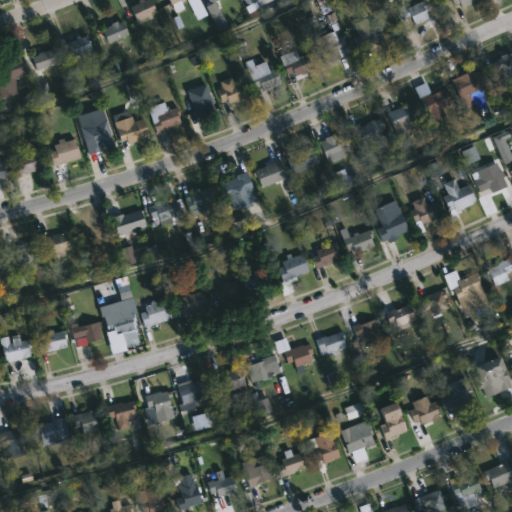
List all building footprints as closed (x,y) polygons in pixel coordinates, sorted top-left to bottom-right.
[(144,0),(149,0),(156,13),(135,23),(127,8),(137,3),(136,1),(138,0),(141,0),(142,1),(144,0)] [(180,0),(184,8),(175,12),(169,0),(180,0)] [(189,0),(187,1),(196,21),(205,17),(197,0),(189,0)] [(215,0),(213,1),(226,20),(218,25),(203,4),(207,2),(208,4),(210,3),(208,0),(215,0)] [(424,0),(428,10),(424,12),(427,18),(413,25),(410,18),(398,23),(392,10),(402,5),(404,9),(424,0)] [(364,18),(368,25),(375,21),(382,38),(357,50),(352,38),(358,35),(352,24),(364,18)] [(120,21),(126,34),(106,44),(100,31),(105,29),(104,27),(120,21)] [(329,32),(332,40),(341,36),(347,49),(336,53),(339,58),(321,66),(314,50),(316,49),(312,40),(329,32)] [(77,36),(78,38),(84,36),(90,50),(70,58),(64,44),(75,40),(74,37),(77,36)] [(34,71),(28,57),(49,49),(54,63),(34,71)] [(293,51),(296,58),(307,53),(311,62),(308,63),(311,70),(304,73),(306,76),(295,81),(291,73),(285,75),(278,58),(293,51)] [(0,56),(14,52),(22,77),(13,80),(18,95),(0,100),(0,56)] [(511,53),(511,55),(511,93),(507,96),(492,62),(499,59),(498,57),(511,53)] [(249,60),(252,66),(263,62),(267,71),(277,68),(279,75),(276,76),(279,84),(271,87),(272,90),(253,97),(241,63),(249,60)] [(483,100),(486,106),(477,110),(474,103),(463,109),(451,84),(456,81),(454,78),(473,69),(487,98),(483,100)] [(229,78),(232,85),(237,83),(244,98),(227,106),(224,100),(219,102),(214,91),(220,89),(217,83),(229,78)] [(424,83),(430,96),(445,89),(452,104),(441,109),(444,117),(429,124),(413,88),(424,83)] [(196,92),(199,99),(209,95),(216,113),(189,123),(184,110),(190,107),(188,102),(193,101),(191,94),(196,92)] [(161,103),(163,108),(165,107),(166,109),(164,110),(164,111),(175,107),(178,116),(176,116),(178,123),(154,133),(145,109),(161,103)] [(412,103),(415,111),(414,112),(417,120),(410,123),(412,129),(403,134),(398,123),(391,126),(386,113),(412,103)] [(127,111),(131,122),(142,119),(147,135),(134,140),(135,141),(126,144),(124,140),(119,141),(110,116),(127,111)] [(378,118),(383,128),(378,131),(381,137),(359,147),(349,127),(359,122),(361,126),(372,119),(373,121),(378,118)] [(104,119),(113,147),(101,150),(100,147),(97,147),(98,152),(86,155),(78,127),(104,119)] [(346,131),(350,140),(348,141),(349,144),(346,146),(348,151),(339,155),(338,153),(332,155),(333,157),(327,160),(319,141),(324,139),(324,137),(334,133),(335,136),(346,131)] [(74,137),(80,157),(67,162),(68,164),(64,165),(63,162),(53,166),(48,151),(55,149),(53,144),(58,143),(57,139),(63,137),(64,141),(74,137)] [(317,161),(291,172),(284,156),(310,144),(317,161)] [(26,150),(28,155),(40,151),(42,158),(39,158),(42,168),(17,174),(14,163),(18,161),(17,157),(22,156),(21,152),(26,150)] [(284,177),(260,187),(253,169),(277,158),(284,177)] [(0,160),(5,159),(8,170),(3,171),(5,178),(0,179),(0,160)] [(494,162),(498,171),(500,170),(503,175),(501,176),(505,187),(480,197),(472,180),(477,178),(475,172),(494,162)] [(251,205),(241,208),(240,206),(228,210),(218,182),(234,177),(233,175),(244,171),(254,200),(250,202),(251,205)] [(452,178),(457,188),(466,184),(473,201),(454,210),(458,218),(451,221),(440,196),(446,193),(441,183),(452,178)] [(193,210),(186,212),(182,200),(188,198),(187,193),(208,186),(211,203),(193,210)] [(423,200),(424,203),(430,201),(437,216),(420,223),(423,230),(417,232),(407,210),(412,208),(410,201),(422,196),(424,200),(423,200)] [(173,198),(176,207),(174,208),(177,222),(172,224),(171,221),(159,225),(157,217),(150,219),(146,205),(173,198)] [(383,241),(381,242),(375,228),(381,225),(374,208),(394,200),(407,231),(383,241)] [(126,231),(116,234),(111,216),(138,208),(143,226),(126,231)] [(368,229),(371,236),(369,237),(372,245),(353,252),(351,248),(346,250),(341,238),(352,235),(351,233),(356,231),(356,234),(368,229)] [(68,231),(71,241),(68,241),(70,248),(63,250),(65,255),(52,259),(50,254),(43,256),(38,238),(58,232),(58,234),(68,231)] [(31,241),(37,266),(28,269),(27,264),(10,268),(4,247),(31,241)] [(334,241),(338,250),(336,250),(339,258),(315,269),(309,257),(316,254),(314,250),(318,248),(317,244),(321,242),(323,246),(334,241)] [(300,253),(307,271),(281,282),(275,267),(281,265),(280,261),(286,258),(285,256),(289,254),(291,257),(300,253)] [(507,280),(494,285),(486,268),(510,257),(511,261),(511,269),(504,273),(507,280)] [(265,267),(271,282),(246,292),(241,278),(252,274),(251,271),(265,267)] [(454,269),(458,279),(475,272),(479,280),(477,281),(485,300),(467,308),(462,297),(456,299),(452,288),(448,289),(442,274),(454,269)] [(233,278),(236,287),(234,288),(237,297),(213,306),(206,287),(213,285),(213,286),(233,278)] [(437,289),(437,291),(440,290),(440,291),(443,290),(446,296),(443,297),(447,307),(433,313),(430,307),(425,309),(420,297),(437,289)] [(199,290),(202,299),(200,299),(203,307),(178,316),(172,299),(183,295),(182,294),(187,292),(188,294),(199,290)] [(164,298),(170,318),(143,327),(138,312),(144,310),(142,305),(148,303),(148,301),(153,299),(154,302),(164,298)] [(410,303),(416,318),(408,322),(410,325),(401,329),(404,334),(406,333),(407,335),(396,340),(384,313),(394,308),(395,310),(410,303)] [(120,313),(120,316),(132,313),(137,329),(122,334),(126,349),(111,354),(105,332),(108,331),(103,315),(109,313),(107,308),(120,304),(122,310),(122,313),(120,313)] [(376,316),(379,323),(375,325),(378,335),(363,341),(361,336),(355,338),(350,325),(376,316)] [(95,320),(95,323),(98,322),(99,327),(97,327),(100,338),(84,342),(86,347),(74,350),(68,327),(95,320)] [(51,329),(52,332),(63,329),(65,338),(63,339),(65,347),(39,353),(36,340),(42,339),(41,334),(46,333),(45,330),(51,329)] [(340,330),(343,338),(341,339),(344,346),(336,349),(338,353),(331,355),(330,352),(320,355),(313,339),(340,330)] [(17,334),(19,340),(27,338),(29,347),(27,348),(29,357),(2,363),(0,354),(0,336),(6,335),(8,343),(10,342),(9,336),(17,334)] [(283,337),(288,349),(308,342),(312,353),(307,355),(309,362),(294,368),(291,360),(285,362),(281,351),(276,353),(271,341),(283,337)] [(268,376),(250,382),(245,365),(273,353),(277,366),(266,369),(268,376)] [(511,382),(511,385),(485,396),(482,388),(477,390),(472,378),(478,375),(474,366),(500,354),(511,382)] [(233,367),(234,369),(239,368),(245,385),(225,392),(222,384),(216,386),(211,375),(233,367)] [(469,394),(472,401),(459,407),(457,403),(443,410),(433,388),(440,385),(444,395),(459,389),(455,380),(463,376),(471,393),(469,394)] [(198,380),(203,397),(197,399),(199,403),(192,405),(191,400),(177,405),(175,398),(180,397),(176,385),(198,380)] [(164,390),(165,392),(169,391),(170,396),(166,397),(172,417),(157,422),(152,406),(147,408),(143,395),(164,390)] [(425,396),(428,402),(434,400),(438,415),(430,419),(431,421),(415,426),(408,410),(412,408),(410,402),(425,396)] [(132,401),(134,408),(131,409),(133,416),(125,418),(127,427),(117,430),(113,416),(106,418),(103,406),(131,399),(132,401)] [(390,436),(383,439),(378,425),(384,422),(378,407),(393,400),(405,430),(390,436)] [(89,410),(90,413),(96,411),(98,418),(94,419),(97,430),(79,435),(78,432),(74,433),(69,415),(89,410)] [(62,418),(65,429),(59,431),(57,424),(51,426),(54,438),(40,442),(39,437),(34,438),(31,425),(62,418)] [(347,452),(342,441),(349,438),(345,428),(363,420),(372,441),(347,452)] [(0,431),(22,426),(26,445),(19,446),(18,443),(14,444),(14,446),(6,447),(5,443),(0,443),(0,431)] [(319,470),(318,471),(305,440),(332,429),(342,454),(322,462),(324,468),(319,470)] [(289,448),(291,454),(300,451),(302,458),(301,459),(304,467),(278,477),(276,471),(281,469),(279,464),(281,463),(279,458),(284,456),(282,451),(289,448)] [(249,487),(247,487),(239,462),(264,454),(267,462),(265,463),(270,478),(257,482),(257,484),(249,487)] [(510,460),(511,465),(511,488),(509,490),(505,481),(492,487),(484,469),(510,460)] [(220,470),(222,477),(232,474),(235,482),(233,483),(235,492),(217,498),(215,491),(208,494),(205,482),(216,479),(214,472),(220,470)] [(189,473),(200,503),(178,510),(174,498),(180,496),(176,483),(173,484),(171,478),(189,473)] [(475,475),(481,489),(472,493),(477,504),(460,511),(447,480),(457,476),(459,482),(475,475)] [(156,485),(163,508),(159,509),(159,511),(140,511),(137,502),(133,503),(130,493),(156,485)] [(444,509),(436,511),(419,511),(415,498),(437,489),(444,509)] [(117,499),(118,506),(129,504),(129,511),(107,511),(107,509),(110,508),(109,501),(117,499)] [(368,502),(372,511),(358,511),(357,507),(368,502)] [(380,511),(407,502),(410,511),(408,511),(380,511)]
